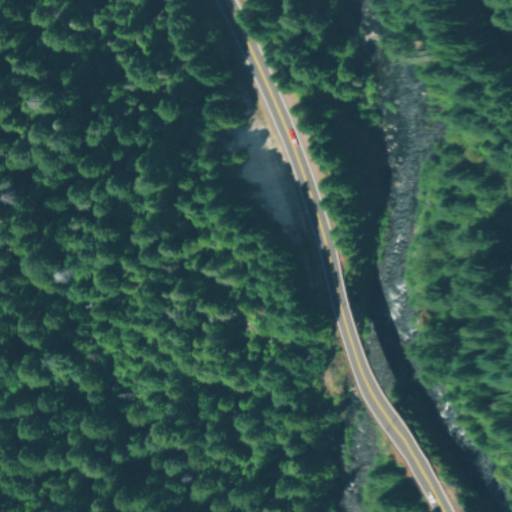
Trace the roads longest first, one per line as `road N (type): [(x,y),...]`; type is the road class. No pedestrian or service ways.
road 1 (primary): [(221,0),(351,311)]
road 2 (primary): [(351,311),(395,427)]
